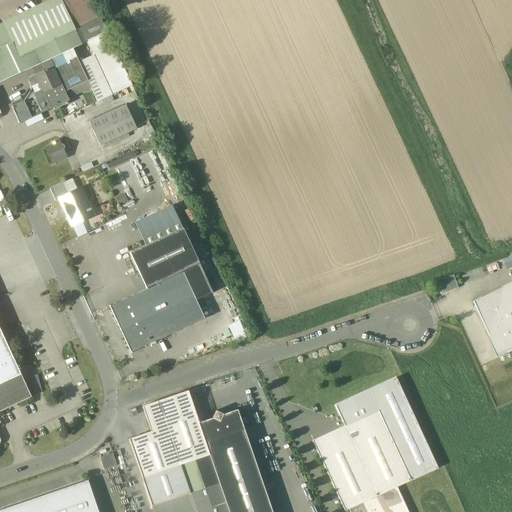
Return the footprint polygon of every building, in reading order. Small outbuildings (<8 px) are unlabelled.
[(90,0),(54,0),(4,24),(13,43),(0,48),(0,81),(24,70),(28,79),(32,77),(36,75),(53,67),(76,56),(72,47),(85,41),(78,27),(99,17),(90,0)] [(99,17),(78,27),(85,41),(88,40),(106,32),(100,17),(99,17)] [(4,24),(0,25),(0,48),(13,43),(4,24)] [(106,32),(88,40),(90,46),(91,45),(109,37),(106,32)] [(109,37),(91,45),(90,46),(107,83),(126,74),(109,37)] [(76,56),(53,67),(61,85),(64,92),(65,92),(88,81),(76,56)] [(61,85),(53,67),(36,75),(44,93),(61,85)] [(126,74),(107,83),(113,95),(132,86),(126,74)] [(44,93),(36,75),(32,77),(28,79),(32,88),(36,97),(36,100),(42,113),(51,109),(44,93)] [(88,81),(65,92),(68,98),(91,88),(88,81)] [(61,85),(44,93),(51,109),(69,101),(68,98),(65,92),(64,92),(61,85)] [(32,88),(23,102),(12,107),(19,124),(42,113),(36,100),(36,97),(32,88)] [(126,105),(89,122),(100,146),(137,129),(126,105)] [(59,140),(52,143),(53,144),(46,148),(53,164),(67,158),(63,150),(64,150),(65,147),(64,145),(62,145),(61,145),(59,140)] [(68,194),(63,183),(50,189),(55,201),(60,199),(60,198),(68,194)] [(68,194),(60,198),(60,199),(72,226),(93,216),(90,211),(92,210),(92,208),(89,209),(80,189),(68,194)] [(145,246),(183,229),(172,206),(135,223),(145,246)] [(145,246),(130,253),(147,289),(183,273),(182,271),(199,264),(183,229),(145,246)] [(199,264),(182,271),(183,273),(196,301),(202,298),(213,293),(199,264)] [(147,289),(110,306),(109,306),(131,353),(132,353),(131,352),(204,319),(200,310),(196,301),(183,273),(147,289)] [(440,295),(458,288),(454,276),(436,282),(440,295)] [(499,357),(511,350),(511,285),(473,304),(499,357)] [(206,308),(202,298),(196,301),(200,310),(206,308)] [(0,441),(0,439),(0,411),(31,397),(0,329),(0,441)] [(349,436),(317,451),(345,511),(349,509),(397,487),(438,468),(396,379),(335,407),(349,436)] [(151,432),(128,440),(141,478),(209,455),(199,423),(187,391),(143,407),(151,432)] [(272,511),(237,410),(224,415),(216,411),(212,419),(199,423),(209,455),(219,483),(229,511),(272,511)] [(113,453),(100,458),(104,470),(117,466),(113,453)] [(209,455),(141,478),(153,511),(229,511),(219,483),(209,455)] [(98,511),(88,480),(0,510),(0,511),(98,511)] [(408,511),(397,487),(349,509),(350,511),(408,511)]
